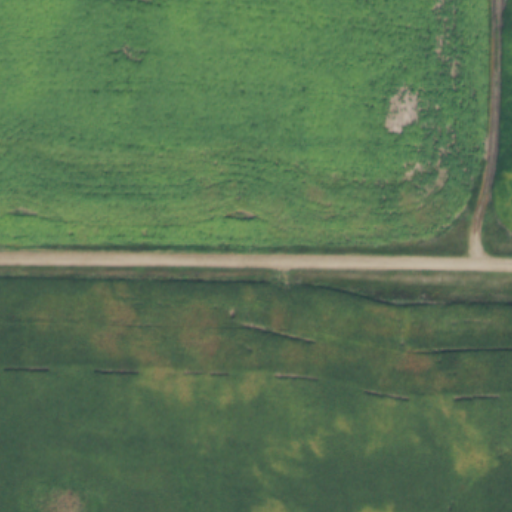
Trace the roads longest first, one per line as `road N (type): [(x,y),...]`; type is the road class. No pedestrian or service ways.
road 1 (track): [(0,253),(511,259)]
road 2 (track): [(477,259),(488,0)]
